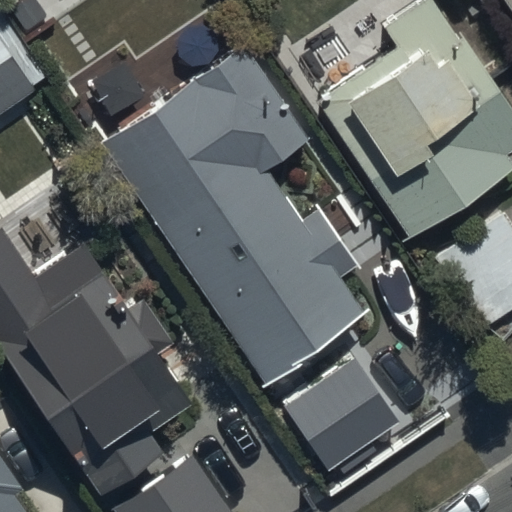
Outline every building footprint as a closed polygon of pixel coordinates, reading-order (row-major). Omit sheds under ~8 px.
[(316,106),(411,248),(511,180),(511,121),(445,21),(430,0),(413,0),(375,26),(394,54),(316,106)] [(511,0),(500,0),(511,17),(511,0)] [(0,117),(39,91),(0,32),(0,117)] [(301,225),(267,175),(314,144),(246,43),(200,74),(94,144),(260,392),(366,321),(341,284),(360,272),(320,213),(301,225)] [(427,257),(481,337),(511,316),(511,222),(502,207),(427,257)] [(0,238),(0,355),(97,500),(166,455),(154,437),(201,406),(93,247),(47,277),(14,229),(0,238)] [(279,402),(330,480),(402,432),(350,355),(279,402)] [(111,511),(110,511),(231,511),(194,456),(111,511)] [(0,511),(26,511),(0,472),(0,511)]
